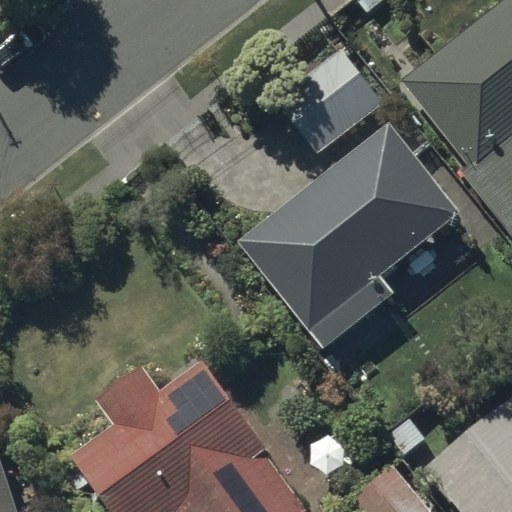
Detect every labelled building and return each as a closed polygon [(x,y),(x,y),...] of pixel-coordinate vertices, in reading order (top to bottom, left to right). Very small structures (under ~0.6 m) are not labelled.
[(511,9),(402,94),(472,185),(511,154),(511,9)] [(322,161),(384,113),(344,62),(282,110),(322,161)] [(462,227),(393,140),(246,256),(329,360),(395,308),(381,291),(462,227)] [(511,154),(472,185),(511,236),(511,154)] [(301,511),(206,376),(165,405),(147,380),(102,412),(122,439),(80,468),(110,511),(301,511)] [(511,511),(511,421),(438,481),(462,511),(511,511)] [(0,511),(13,511),(0,471),(0,511)] [(430,511),(399,475),(358,509),(360,511),(430,511)]
